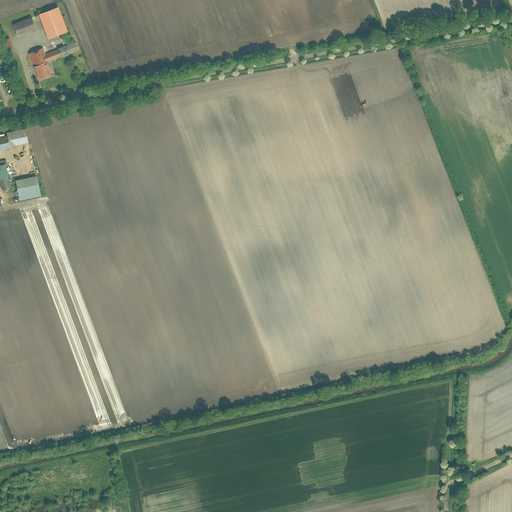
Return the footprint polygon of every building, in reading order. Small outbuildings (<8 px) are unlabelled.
[(58,6),(38,14),(48,39),(68,31),(58,6)] [(31,17),(12,24),(17,36),(36,29),(31,17)] [(43,49),(29,54),(39,80),(52,75),(47,62),(79,49),(76,41),(44,53),(43,49)] [(0,150),(26,144),(22,128),(0,133),(0,150)] [(5,165),(0,165),(0,188),(0,190),(10,188),(5,165)] [(35,176),(14,181),(18,198),(39,193),(35,176)]
